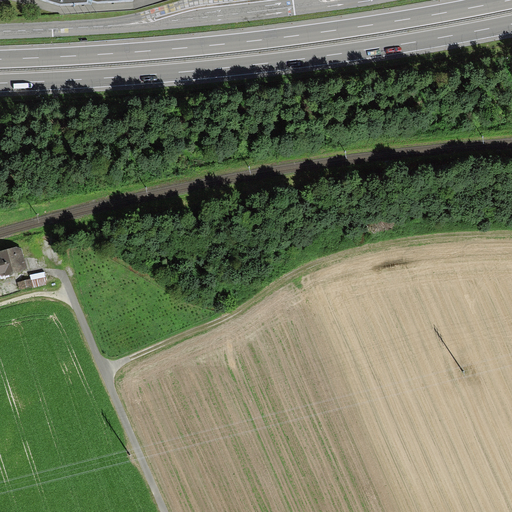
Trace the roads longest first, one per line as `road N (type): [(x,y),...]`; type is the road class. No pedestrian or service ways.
road 1 (motorway): [(0,82),(208,69),(511,24)]
road 2 (motorway): [(509,0),(285,36),(0,58)]
road 3 (track): [(106,374),(325,259),(414,239),(511,233)]
road 4 (residential): [(161,511),(67,294)]
